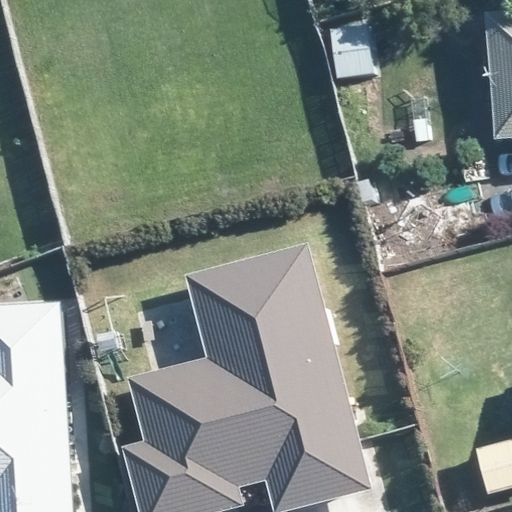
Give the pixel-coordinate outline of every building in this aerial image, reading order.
[(511,17),(481,19),(491,145),(511,143),(511,17)] [(380,25),(339,30),(345,79),(386,74),(380,25)] [(326,511),(375,500),(316,257),(193,286),(214,371),(140,389),(154,444),(128,450),(142,511),(253,511),(249,493),(278,486),(283,511),(326,511)] [(0,511),(84,511),(73,303),(0,307),(0,511)] [(487,499),(511,491),(511,447),(475,457),(487,499)] [(464,511),(461,493),(438,498),(440,511),(464,511)]
